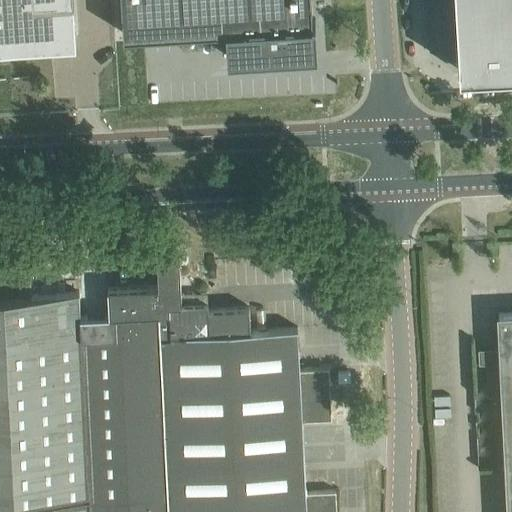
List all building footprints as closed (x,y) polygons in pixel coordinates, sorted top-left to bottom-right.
[(0,0),(0,37),(77,32),(74,0),(0,0)] [(311,0),(121,0),(123,33),(226,27),(228,56),(236,55),(236,53),(315,48),(313,22),(315,22),(315,18),(312,18),(311,0)] [(454,49),(451,0),(427,0),(430,50),(454,49)] [(511,0),(455,0),(459,70),(511,66),(511,0)] [(248,511),(240,340),(317,336),(314,274),(237,278),(237,275),(0,286),(0,511),(248,511)] [(486,362),(501,361),(507,511),(511,511),(511,312),(498,313),(500,347),(485,348),(486,362)]
